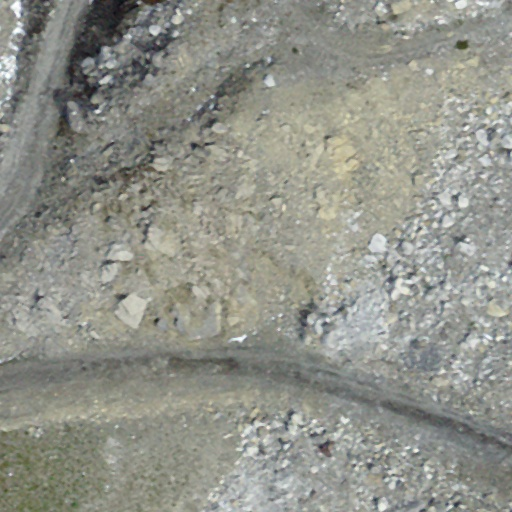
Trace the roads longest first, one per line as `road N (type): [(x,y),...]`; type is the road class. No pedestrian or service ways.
road 1 (track): [(0,392),(162,362),(348,366),(511,435)]
road 2 (track): [(0,203),(79,0)]
